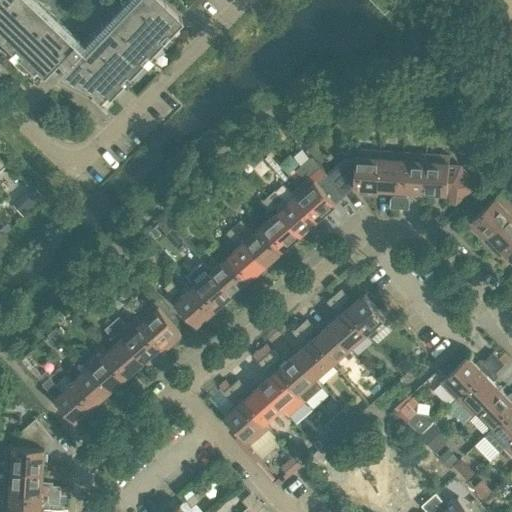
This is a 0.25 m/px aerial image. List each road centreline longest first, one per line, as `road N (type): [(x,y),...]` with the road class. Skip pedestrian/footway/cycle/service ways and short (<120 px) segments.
road 1 (residential): [(511,332),(428,231),(368,230),(180,387)]
road 2 (residential): [(0,111),(59,157),(83,157),(246,0)]
road 3 (residential): [(180,387),(86,466),(83,511)]
road 4 (residential): [(288,511),(180,387)]
